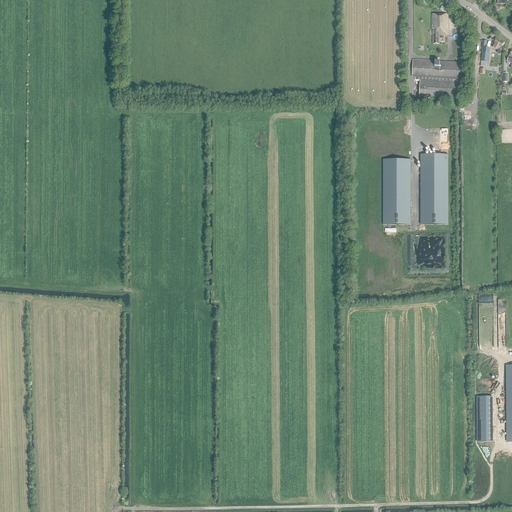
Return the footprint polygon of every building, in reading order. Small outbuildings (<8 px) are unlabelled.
[(447,34),(447,14),(431,14),(431,29),(433,29),(433,44),(438,44),(438,34),(447,34)] [(491,43),(492,44),(491,46),(496,49),(498,46),(500,47),(503,42),(499,40),(499,39),(495,37),(491,43)] [(482,47),(481,53),(482,53),(481,61),(489,62),(490,54),(489,53),(490,48),(486,48),(482,47)] [(411,77),(465,81),(466,63),(412,60),(411,77)] [(419,98),(458,100),(459,82),(420,80),(419,98)] [(421,157),(421,225),(448,225),(448,157),(421,157)] [(383,162),(383,225),(410,225),(410,162),(383,162)] [(477,422),(477,443),(492,442),(492,422),(477,422)]
